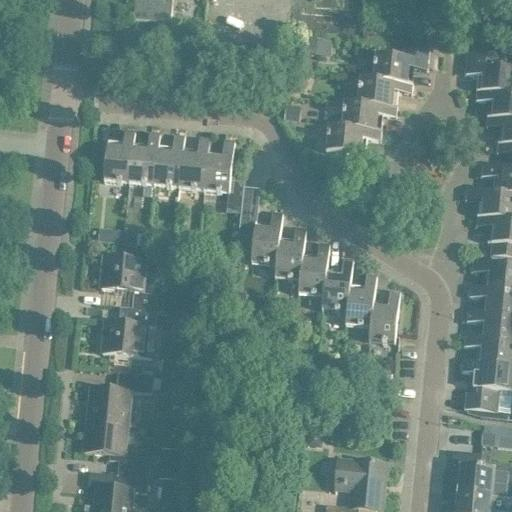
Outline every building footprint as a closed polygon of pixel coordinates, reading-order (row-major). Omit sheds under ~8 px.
[(135,0),(133,22),(169,26),(171,0),(135,0)] [(124,35),(121,61),(150,64),(153,37),(124,35)] [(300,56),(315,57),(317,41),(302,40),(300,56)] [(370,82),(408,86),(410,71),(427,72),(429,49),(402,47),(401,59),(372,56),(370,82)] [(481,93),(511,97),(511,71),(506,71),(507,59),(467,54),(465,76),(482,78),(481,93)] [(312,62),(300,61),(299,71),(311,72),(312,62)] [(356,106),(393,109),(394,94),(412,96),(412,86),(408,86),(370,82),(358,81),(355,106),(356,106)] [(511,97),(481,93),(476,92),(476,102),(493,104),(491,119),(511,121),(511,97)] [(377,133),(377,132),(378,118),(396,120),(397,110),(393,109),(356,106),(355,106),(343,104),(341,129),(340,129),(377,133)] [(300,108),(285,107),(284,122),(299,123),(300,108)] [(511,121),(491,119),(487,118),(486,128),(503,130),(502,144),(501,145),(511,146),(511,121)] [(340,129),(341,129),(328,128),(326,153),(365,157),(366,142),(380,144),(381,133),(377,132),(377,133),(340,129)] [(107,144),(103,184),(129,187),(132,151),(134,133),(124,132),(123,145),(107,144)] [(146,152),(132,151),(129,187),(154,189),(156,153),(157,153),(159,136),(149,135),(146,152)] [(172,155),(157,153),(156,153),(154,189),(178,191),(182,156),(184,138),(174,137),(172,155)] [(197,158),(182,156),(178,191),(203,194),(207,159),(209,141),(199,140),(197,158)] [(222,160),(207,159),(203,194),(228,196),(234,144),(223,142),(222,160)] [(511,146),(501,145),(502,144),(498,144),(496,155),(511,156),(511,146)] [(511,171),(482,168),(481,178),(498,180),(497,194),(496,195),(511,196),(511,171)] [(511,196),(496,195),(497,194),(466,191),(465,201),(482,203),(481,217),(481,218),(511,222),(511,196)] [(277,268),(279,246),(282,215),(272,214),(271,227),(253,226),(256,193),(242,192),(237,243),(253,244),(251,266),(276,269),(277,268)] [(511,222),(481,218),(481,217),(477,217),(476,227),(489,229),(487,245),(491,246),(490,258),(511,259),(511,222)] [(275,281),(300,284),(301,284),(302,262),(302,261),(305,231),(295,230),(293,247),(279,246),(277,268),(276,269),(275,281)] [(114,231),(113,244),(121,245),(122,232),(114,231)] [(299,297),(323,300),(324,299),(326,277),(329,247),(319,246),(317,263),(302,261),(302,262),(301,284),(300,284),(299,297)] [(133,295),(131,311),(156,314),(158,297),(142,295),(145,264),(104,259),(101,291),(133,295)] [(322,313),(346,316),(347,316),(349,293),(352,262),(342,261),(340,278),(326,277),(324,299),(323,300),(322,313)] [(487,291),(511,293),(511,267),(473,264),(471,274),(489,276),(487,290),(487,291)] [(345,329),(370,332),(371,331),(372,309),(373,309),(376,278),(365,277),(364,294),(349,293),(347,316),(346,316),(345,329)] [(485,316),(511,318),(511,293),(487,291),(487,290),(470,288),(469,299),(486,301),(484,315),(485,316)] [(232,293),(230,311),(244,313),(246,295),(232,293)] [(369,344),(395,347),(400,294),(389,293),(388,310),(373,309),(372,309),(371,331),(370,332),(369,344)] [(105,325),(102,357),(143,361),(146,329),(154,330),(156,314),(131,311),(130,327),(105,325)] [(482,341),(511,344),(511,318),(485,316),(484,315),(467,313),(466,324),(483,326),(482,340),(482,341)] [(481,351),(479,365),(479,366),(511,369),(511,344),(482,341),(482,340),(465,338),(463,349),(481,351)] [(321,356),(319,373),(330,374),(331,357),(321,356)] [(479,366),(479,365),(462,363),(461,374),(474,375),(472,397),(461,396),(459,411),(493,415),(495,393),(511,394),(511,369),(479,366)] [(87,423),(127,427),(130,395),(151,397),(152,378),(117,375),(115,392),(90,390),(87,423)] [(117,478),(147,481),(149,461),(124,458),(127,427),(87,423),(84,455),(109,457),(108,462),(118,463),(117,478)] [(511,430),(483,427),(480,447),(511,450),(511,430)] [(161,451),(158,480),(174,482),(177,452),(161,451)] [(457,494),(491,498),(493,472),(479,470),(480,456),(453,453),(450,482),(458,483),(457,494)] [(325,511),(380,511),(385,466),(335,461),(332,494),(350,496),(348,510),(326,508),(325,511)] [(147,481),(117,478),(116,491),(96,489),(94,511),(130,511),(131,506),(144,507),(147,481)] [(447,504),(446,511),(489,511),(491,498),(457,494),(456,505),(447,504)]
